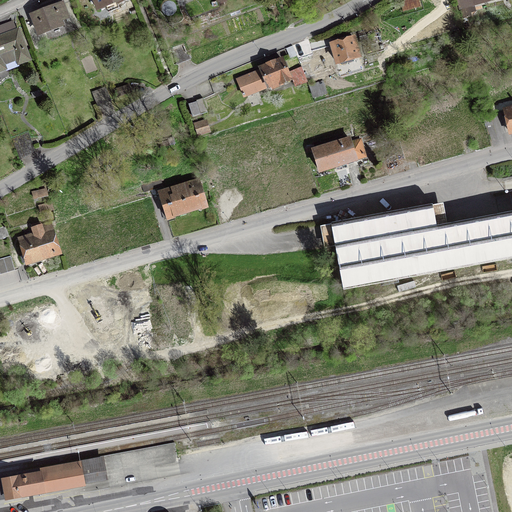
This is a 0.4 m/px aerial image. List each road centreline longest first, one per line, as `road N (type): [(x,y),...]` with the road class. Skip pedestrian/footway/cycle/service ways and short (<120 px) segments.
road 1 (unclassified): [(511,152),(0,299)]
road 2 (primary): [(100,511),(511,427)]
road 3 (tertiary): [(363,0),(173,88),(0,191)]
